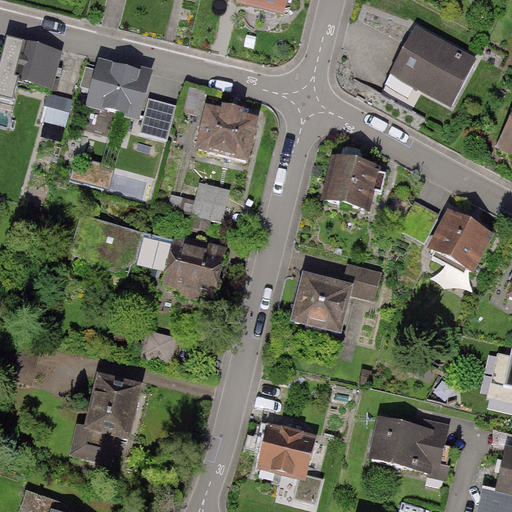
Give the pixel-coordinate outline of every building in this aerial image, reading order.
[(238,0),(235,14),(276,24),(281,0),(238,0)] [(480,0),(450,0),(474,13),(480,0)] [(476,67),(418,35),(390,85),(448,117),(476,67)] [(59,61),(17,51),(8,89),(49,99),(59,61)] [(148,85),(94,71),(82,113),(138,128),(136,138),(165,146),(174,113),(143,105),(148,85)] [(208,110),(197,153),(250,167),(262,124),(208,110)] [(382,169),(333,158),(322,205),(371,216),(382,169)] [(115,187),(147,195),(151,176),(120,169),(115,187)] [(223,225),(232,192),(200,184),(195,202),(172,195),(169,208),(192,215),(190,223),(210,229),(211,222),(223,225)] [(440,216),(415,203),(400,232),(425,245),(440,216)] [(496,237),(449,213),(429,252),(436,255),(433,261),(465,278),(468,273),(475,277),(496,237)] [(174,244),(82,218),(71,255),(88,266),(118,274),(136,265),(138,258),(167,266),(174,244)] [(227,255),(174,241),(174,244),(167,266),(162,287),(215,300),(227,255)] [(354,288),(303,275),(291,326),(343,339),(353,298),(376,304),(383,275),(359,269),(354,288)] [(178,340),(148,333),(142,359),(172,366),(178,340)] [(0,357),(0,379),(32,388),(42,349),(5,340),(0,357)] [(511,352),(511,358),(498,355),(487,400),(511,405),(511,352)] [(131,443),(144,388),(98,378),(86,428),(78,426),(70,459),(114,469),(121,441),(131,443)] [(322,426),(272,414),(257,472),(298,482),(293,503),(316,508),(322,482),(308,478),(322,426)] [(379,421),(369,463),(428,477),(427,479),(448,485),(452,470),(442,468),(451,428),(429,422),(427,432),(379,421)] [(496,491),(495,497),(511,500),(511,450),(506,449),(496,491)] [(511,511),(511,500),(495,497),(496,491),(483,488),(477,511),(511,511)]
